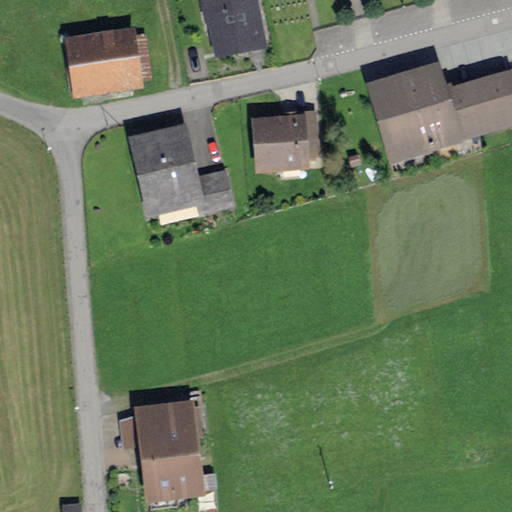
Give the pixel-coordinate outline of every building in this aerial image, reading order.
[(252,0),(198,0),(214,67),(265,55),(252,0)] [(82,94),(148,86),(141,27),(75,35),(82,94)] [(395,164),(511,127),(511,107),(503,79),(444,97),(437,73),(373,92),(395,164)] [(261,128),(264,168),(317,164),(314,124),(261,128)] [(138,141),(154,218),(208,207),(192,130),(138,141)] [(155,494),(174,491),(175,495),(196,492),(196,489),(192,456),(200,455),(199,447),(191,448),(186,412),(186,409),(156,413),(157,415),(146,417),(155,494)]
